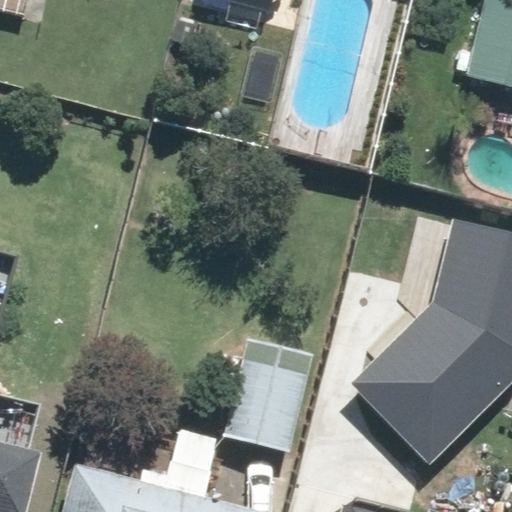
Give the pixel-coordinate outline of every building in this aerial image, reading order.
[(511,0),(481,0),(463,91),(511,100),(511,0)] [(378,101),(299,97),(296,175),(375,178),(378,101)] [(345,371),(421,453),(423,454),(511,369),(511,225),(452,210),(427,297),(345,371)] [(244,340),(215,438),(281,457),(310,359),(244,340)] [(0,511),(15,511),(24,464),(8,461),(0,458),(0,511)] [(214,511),(69,478),(60,511),(214,511)] [(373,511),(336,503),(333,511),(373,511)]
